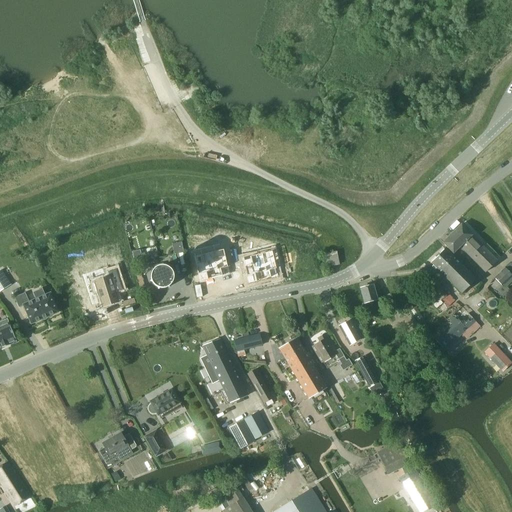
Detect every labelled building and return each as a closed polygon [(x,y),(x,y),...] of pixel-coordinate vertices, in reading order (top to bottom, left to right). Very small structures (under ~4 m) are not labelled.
[(453,253),(460,246),(471,235),(468,232),(461,225),(442,243),(443,244),(453,253)] [(471,235),(460,246),(484,272),(496,261),(481,245),(471,235)] [(215,246),(191,252),(199,283),(222,277),(215,246)] [(431,263),(461,294),(475,280),(445,249),(431,263)] [(323,256),(326,268),(339,265),(336,253),(323,256)] [(260,258),(235,263),(240,286),(265,281),(260,258)] [(511,277),(511,276),(511,275),(511,264),(510,262),(504,268),(494,278),(501,285),(502,285),(505,288),(511,281),(511,277)] [(86,283),(84,283),(87,294),(88,293),(92,308),(117,301),(112,285),(117,284),(111,264),(102,266),(104,273),(84,279),(86,283)] [(157,289),(158,290),(159,289),(168,287),(169,287),(169,286),(172,277),(173,277),(172,275),(171,276),(165,269),(165,268),(164,268),(155,270),(154,270),(153,271),(154,271),(151,280),(150,281),(150,282),(151,282),(157,288),(157,289)] [(0,291),(9,285),(1,272),(0,270),(0,291)] [(423,295),(436,309),(442,303),(447,308),(454,301),(437,283),(430,289),(423,295)] [(373,285),(360,289),(364,304),(366,303),(367,308),(374,306),(373,301),(377,300),(373,285)] [(18,308),(23,306),(31,325),(59,313),(50,292),(44,295),(42,289),(32,293),(35,299),(28,302),(25,293),(14,298),(18,308)] [(431,336),(444,350),(475,322),(462,307),(431,336)] [(7,344),(15,341),(7,319),(1,322),(2,325),(0,326),(0,347),(1,347),(1,348),(8,345),(7,344)] [(361,339),(351,320),(338,327),(349,346),(361,339)] [(234,341),(236,351),(262,345),(259,334),(234,341)] [(325,334),(317,338),(320,342),(311,347),(321,363),(335,354),(338,360),(343,356),(339,349),(335,351),(325,334)] [(279,349),(308,398),(326,387),(297,339),(279,349)] [(207,357),(201,359),(205,367),(211,365),(230,403),(247,396),(220,340),(202,347),(207,357)] [(492,344),(482,353),(501,373),(510,364),(492,344)] [(382,389),(368,364),(367,364),(364,358),(355,363),(373,395),(382,389)] [(247,375),(263,403),(272,398),(260,378),(262,377),(257,369),(247,375)] [(149,406),(148,408),(148,410),(150,412),(152,413),(154,413),(156,412),(158,415),(179,402),(171,389),(150,402),(152,404),(149,406)] [(258,412),(243,420),(254,439),(268,432),(258,412)] [(156,431),(144,437),(155,457),(167,450),(156,431)] [(98,451),(106,464),(118,457),(116,453),(127,446),(130,451),(137,447),(129,433),(122,437),(120,433),(102,443),(104,448),(98,451)] [(219,442),(209,444),(212,455),(222,453),(219,442)] [(377,453),(387,475),(409,465),(398,443),(377,453)] [(2,487),(14,506),(29,496),(17,477),(16,478),(7,464),(0,467),(0,482),(3,487),(2,487)] [(110,474),(115,483),(120,480),(115,471),(110,474)] [(415,471),(406,477),(411,486),(420,480),(415,471)] [(411,486),(404,490),(417,511),(425,511),(435,506),(420,480),(411,486)] [(219,494),(228,508),(242,500),(238,494),(243,491),(238,483),(233,486),(219,494)] [(273,511),(323,511),(310,490),(273,511)] [(249,511),(242,500),(228,508),(221,511),(249,511)]
